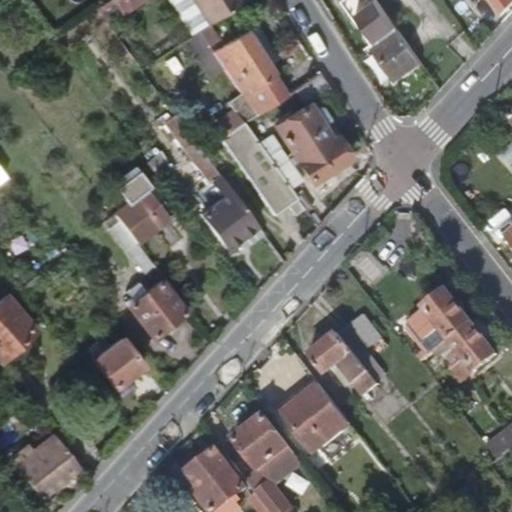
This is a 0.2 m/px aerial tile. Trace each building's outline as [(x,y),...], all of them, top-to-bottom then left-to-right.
[(123,13),(114,0),(109,0),(97,8),(108,23),(123,13)] [(141,0),(114,0),(123,13),(141,0)] [(195,0),(171,0),(194,35),(199,31),(211,23),(195,0)] [(245,1),(243,0),(195,0),(211,23),(245,1)] [(511,5),(511,0),(493,0),(503,14),(511,5)] [(211,23),(199,31),(209,47),(221,39),(211,23)] [(275,54),(255,24),(213,52),(223,66),(241,93),(255,113),(287,92),(266,61),(275,54)] [(223,66),(213,52),(209,47),(199,31),(194,35),(185,41),(209,76),(223,66)] [(421,61),(400,32),(375,50),(395,79),(421,61)] [(312,97),(329,86),(320,71),(297,86),(302,95),(312,97)] [(232,109),(242,122),(255,113),(241,93),(228,102),(232,109)] [(490,127),(504,111),(496,103),(481,119),(490,127)] [(350,156),(336,136),(330,140),(322,127),(326,124),(328,120),(320,109),(316,107),(311,110),(307,104),(274,125),(311,182),(350,156)] [(221,137),(240,122),(242,122),(232,109),(211,125),(221,137)] [(259,226),(173,110),(162,117),(207,178),(210,176),(219,188),(223,188),(225,191),(200,210),(228,248),(239,241),(259,226)] [(256,144),(240,122),(221,137),(218,140),(274,216),(289,206),(296,215),(304,209),(281,177),(256,144)] [(294,168),(269,135),(256,144),(281,177),(294,168)] [(161,153),(149,162),(162,179),(173,170),(161,153)] [(174,214),(140,170),(119,186),(131,202),(116,214),(138,242),(174,214)] [(156,267),(138,242),(116,214),(107,221),(147,274),(156,267)] [(259,226),(239,241),(245,248),(264,234),(259,226)] [(153,337),(186,311),(162,280),(146,292),(139,282),(125,293),(133,303),(129,306),(153,337)] [(473,322),(448,290),(427,307),(428,309),(452,339),(473,322)] [(0,357),(3,361),(38,331),(7,295),(0,301),(0,357)] [(434,353),(452,339),(428,309),(409,324),(433,354),(434,353)] [(392,375),(371,347),(382,338),(365,315),(311,356),(325,374),(333,368),(351,391),(356,387),(364,397),(392,375)] [(498,354),(488,341),(496,335),(481,316),(473,322),(452,339),(457,346),(461,351),(455,355),(462,364),(455,369),(464,381),(498,354)] [(143,367),(122,338),(94,359),(115,387),(143,367)] [(452,339),(434,353),(440,359),(457,346),(452,339)] [(315,453),(352,424),(321,385),(307,395),(309,398),(287,416),(315,453)] [(302,462),(266,415),(236,438),(262,472),(249,482),(258,494),(271,511),(292,511),(294,511),(274,484),(302,462)] [(511,449),(511,429),(495,442),(505,455),(511,449)] [(41,499),(80,467),(53,434),(33,450),(36,453),(17,469),(41,499)] [(17,469),(36,453),(33,450),(14,466),(17,469)] [(218,511),(249,488),(218,450),(189,472),(207,494),(202,498),(212,511),(218,511)] [(271,511),(258,494),(252,499),(261,511),(271,511)]
